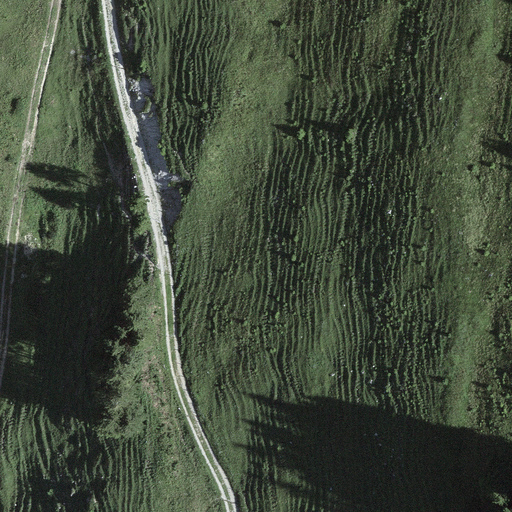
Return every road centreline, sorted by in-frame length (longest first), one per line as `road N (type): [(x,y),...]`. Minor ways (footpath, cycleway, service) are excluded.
road 1 (track): [(107,0),(160,236),(177,376),(231,511)]
road 2 (track): [(56,0),(15,192),(0,364)]
